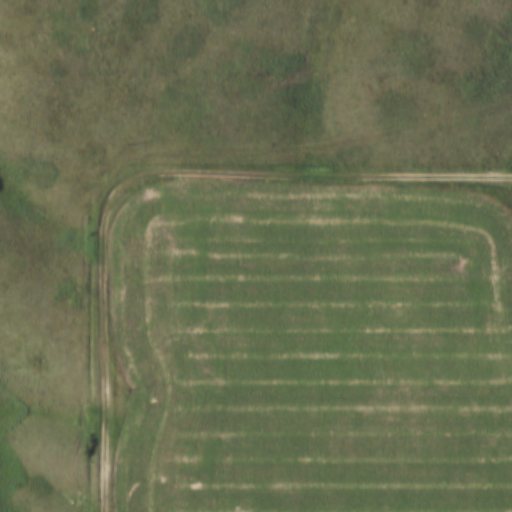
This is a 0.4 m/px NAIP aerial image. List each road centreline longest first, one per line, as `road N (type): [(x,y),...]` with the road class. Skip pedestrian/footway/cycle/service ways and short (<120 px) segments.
road 1 (track): [(119,182),(145,169),(511,174)]
road 2 (track): [(104,511),(104,214),(119,182)]
road 3 (track): [(0,207),(28,233),(76,316),(104,336)]
